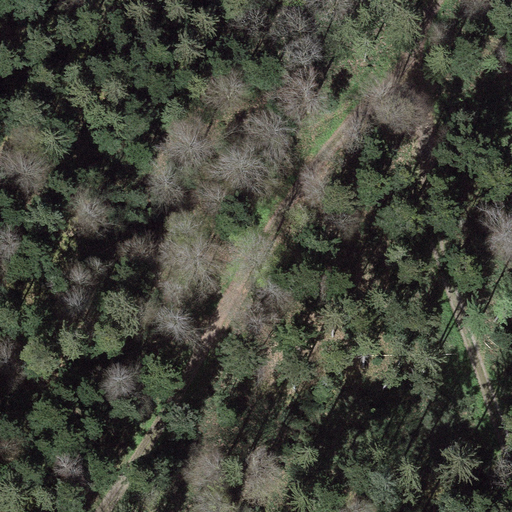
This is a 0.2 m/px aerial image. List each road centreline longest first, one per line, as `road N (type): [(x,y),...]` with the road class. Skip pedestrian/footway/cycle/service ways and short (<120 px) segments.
road 1 (track): [(439,0),(376,99),(278,177),(167,432),(100,511)]
road 2 (track): [(310,151),(368,168),(511,493)]
